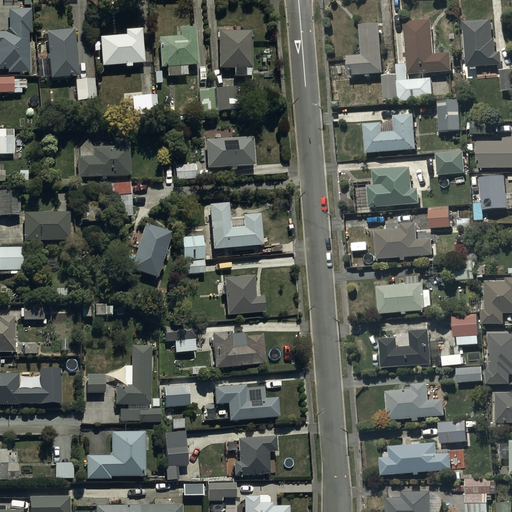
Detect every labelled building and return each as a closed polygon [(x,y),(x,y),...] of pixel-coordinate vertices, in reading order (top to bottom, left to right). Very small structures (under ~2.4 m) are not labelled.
[(30,12),(8,13),(9,34),(0,34),(0,72),(8,72),(8,76),(29,75),(27,36),(30,36),(30,12)] [(489,19),(462,21),(466,66),(501,63),(500,51),(494,52),(493,38),(491,38),(489,19)] [(432,23),(405,25),(409,78),(453,74),(451,55),(435,56),(432,23)] [(380,27),(361,28),(362,46),(357,46),(358,58),(348,59),(350,79),(384,76),(380,27)] [(180,41),(158,41),(159,71),(166,71),(166,79),(195,78),(195,70),(197,69),(196,31),(180,32),(180,41)] [(74,32),(46,35),(50,82),(79,79),(74,32)] [(124,40),(99,41),(101,70),(124,69),(124,72),(131,71),(131,67),(143,67),(142,33),(124,34),(124,40)] [(251,34),(218,34),(218,71),(234,71),(234,80),(251,79),(251,34)] [(397,77),(399,103),(434,102),(433,81),(408,83),(407,66),(397,66),(397,77)] [(511,69),(500,70),(502,91),(511,90),(511,69)] [(399,103),(397,77),(383,78),(384,103),(399,103)] [(13,81),(0,80),(0,96),(13,96),(13,81)] [(95,82),(68,83),(69,104),(96,102),(95,82)] [(216,91),(217,114),(238,113),(237,90),(216,91)] [(216,115),(215,91),(198,92),(200,117),(216,115)] [(156,118),(156,98),(125,99),(126,119),(156,118)] [(459,102),(438,103),(440,134),(461,133),(459,102)] [(395,119),(383,126),(364,128),(367,156),(418,152),(415,117),(395,119)] [(182,118),(171,118),(171,130),(182,130),(182,118)] [(494,143),(478,144),(479,170),(511,170),(511,140),(504,140),(504,124),(468,125),(468,136),(494,136),(494,143)] [(13,132),(0,131),(0,156),(13,156),(13,132)] [(114,140),(86,140),(76,149),(76,180),(128,180),(128,143),(114,144),(114,140)] [(252,142),(205,144),(206,171),(230,170),(230,175),(234,174),(234,170),(254,169),(252,142)] [(464,153),(437,156),(439,176),(466,174),(464,153)] [(196,182),(195,167),(175,168),(176,183),(196,182)] [(411,170),(373,172),(374,188),(369,188),(370,210),(420,207),(419,192),(413,192),(411,170)] [(506,178),(481,180),(483,213),(508,211),(506,178)] [(115,220),(132,219),(128,186),(109,187),(110,199),(113,199),(115,220)] [(19,194),(0,193),(0,218),(20,219),(19,194)] [(260,218),(229,220),(227,207),(209,208),(212,253),(262,249),(260,218)] [(451,208),(430,209),(431,231),(452,230),(451,208)] [(69,216),(23,217),(23,245),(69,244),(69,216)] [(471,221),(458,221),(458,231),(471,231),(471,221)] [(401,232),(376,234),(378,262),(402,261),(402,263),(406,263),(405,260),(434,259),(433,242),(418,243),(417,226),(401,227),(401,232)] [(171,235),(145,227),(131,273),(157,281),(164,258),(167,259),(168,254),(165,253),(171,235)] [(202,239),(182,241),(183,267),(185,267),(185,277),(204,276),(202,239)] [(30,251),(0,250),(0,276),(30,276),(30,251)] [(59,260),(53,267),(61,275),(68,268),(59,260)] [(474,262),(453,263),(454,283),(475,282),(474,262)] [(398,284),(398,287),(378,288),(380,317),(427,313),(427,310),(432,310),(431,293),(425,293),(424,286),(421,286),(420,279),(407,280),(407,283),(398,284)] [(222,298),(225,298),(226,319),(264,317),(262,300),(255,301),(254,280),(224,282),(224,290),(222,290),(222,298)] [(506,285),(486,284),(486,312),(483,312),(483,327),(504,327),(504,315),(511,314),(511,280),(506,280),(506,285)] [(74,291),(52,291),(52,302),(73,302),(74,291)] [(480,291),(471,291),(471,308),(480,307),(480,291)] [(43,307),(22,307),(23,322),(43,322),(43,307)] [(479,318),(454,318),(455,340),(480,340),(479,318)] [(0,356),(14,356),(13,320),(0,320),(0,356)] [(196,328),(165,329),(165,344),(174,344),(174,356),(195,355),(195,342),(196,342),(196,328)] [(399,340),(381,341),(382,370),(433,368),(431,333),(411,334),(412,349),(399,349),(399,340)] [(245,335),(212,337),(213,352),(209,352),(210,369),(214,368),(214,372),(264,368),(262,338),(245,340),(245,335)] [(511,335),(489,337),(491,372),(487,372),(487,387),(511,386),(510,377),(511,376),(511,335)] [(36,347),(23,347),(23,357),(36,356),(36,347)] [(125,370),(126,390),(115,390),(115,409),(150,408),(149,350),(130,350),(131,370),(125,370)] [(484,370),(457,371),(458,385),(484,383),(484,370)] [(0,408),(60,407),(60,374),(37,375),(38,390),(17,391),(17,378),(0,377),(0,408)] [(103,376),(86,376),(86,395),(103,395),(103,376)] [(414,392),(387,394),(389,422),(414,420),(414,424),(420,423),(420,420),(445,418),(444,402),(429,403),(428,386),(413,387),(414,392)] [(188,388),(163,389),(164,410),(189,409),(188,388)] [(245,389),(214,390),(214,408),(227,407),(228,423),(278,421),(277,402),(263,402),(263,391),(245,392),(245,389)] [(511,395),(497,396),(497,426),(511,425),(511,395)] [(160,412),(119,412),(119,425),(160,425),(160,412)] [(215,412),(201,413),(201,422),(215,421),(215,412)] [(185,418),(173,419),(174,429),(186,428),(185,418)] [(478,422),(440,424),(441,446),(468,444),(467,429),(478,428),(478,422)] [(232,430),(190,434),(191,447),(233,443),(232,430)] [(186,431),(164,433),(168,479),(180,478),(178,466),(189,465),(186,431)] [(144,436),(111,436),(110,458),(86,459),(86,482),(110,482),(110,481),(144,481),(144,436)] [(275,441),(237,443),(238,466),(233,467),(234,480),(269,478),(268,457),(276,456),(275,441)] [(501,461),(511,461),(511,477),(511,442),(511,443),(511,446),(501,446),(501,461)] [(437,446),(390,450),(391,460),(382,461),(383,479),(452,473),(451,456),(438,457),(437,446)] [(0,485),(5,485),(5,484),(17,484),(17,468),(5,468),(5,454),(0,453),(0,485)] [(73,467),(53,467),(54,483),(73,482),(73,467)] [(492,482),(467,482),(467,511),(489,511),(489,501),(492,501),(492,482)] [(235,484),(207,485),(207,503),(222,503),(222,500),(235,500),(235,484)] [(201,487),(178,487),(178,499),(202,499),(201,487)] [(403,500),(387,501),(386,511),(432,511),(432,495),(403,495),(403,500)] [(69,511),(69,499),(29,500),(29,511),(69,511)] [(258,500),(242,501),(242,511),(287,511),(288,510),(272,511),(272,507),(268,507),(268,501),(266,499),(258,499),(258,500)]
